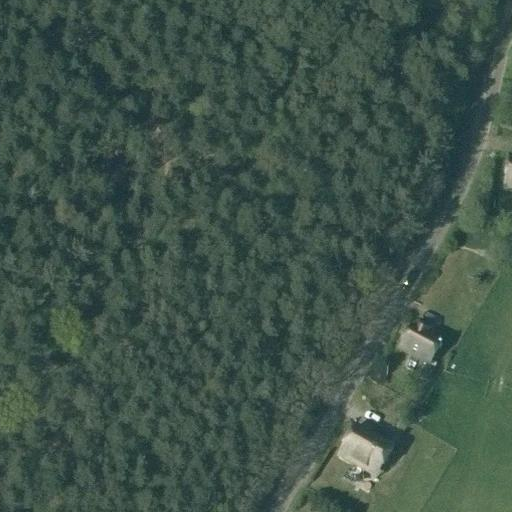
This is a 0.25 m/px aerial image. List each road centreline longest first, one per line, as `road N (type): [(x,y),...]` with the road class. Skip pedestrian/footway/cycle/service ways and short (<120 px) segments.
road 1 (unclassified): [(275,511),(459,179),(511,6)]
road 2 (unknown): [(0,489),(47,417),(142,221),(154,137),(83,37),(75,0)]
